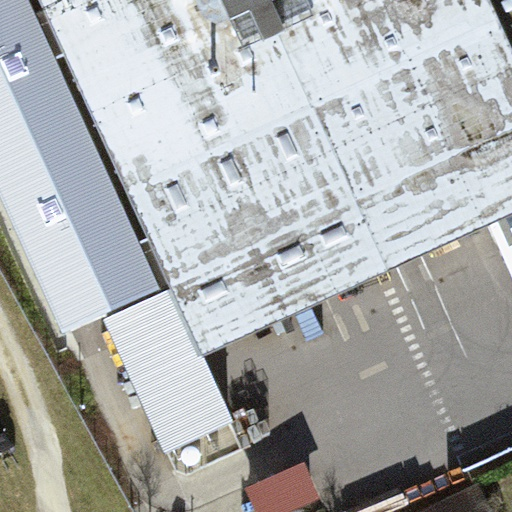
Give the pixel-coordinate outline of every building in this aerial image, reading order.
[(511,0),(51,0),(226,396),(511,270),(511,0)] [(114,254),(50,92),(29,100),(0,27),(0,190),(12,221),(29,214),(54,277),(114,254)] [(266,511),(296,511),(330,499),(316,463),(256,486),(266,511)] [(503,511),(490,485),(432,511),(503,511)] [(0,511),(15,511),(5,489),(0,491),(0,511)]
